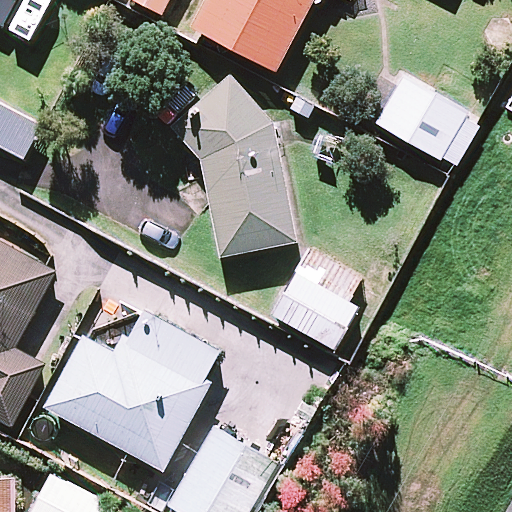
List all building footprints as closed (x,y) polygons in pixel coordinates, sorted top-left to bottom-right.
[(21,0),(0,0),(0,23),(8,28),(21,0)] [(168,0),(134,0),(159,15),(168,0)] [(314,0),(208,0),(196,23),(281,65),(314,0)] [(275,119),(229,73),(175,124),(201,157),(222,253),(298,237),(275,119)] [(484,118),(406,73),(379,120),(457,165),(484,118)] [(44,123),(0,100),(0,141),(27,156),(44,123)] [(0,417),(20,429),(53,369),(32,352),(70,265),(0,234),(0,417)] [(374,282),(310,246),(274,311),(337,346),(374,282)] [(120,348),(89,331),(46,407),(165,473),(229,358),(147,313),(120,348)] [(249,511),(280,459),(217,423),(172,502),(188,511),(249,511)] [(104,511),(111,500),(56,471),(33,511),(104,511)] [(19,511),(19,476),(0,476),(0,511),(19,511)]
